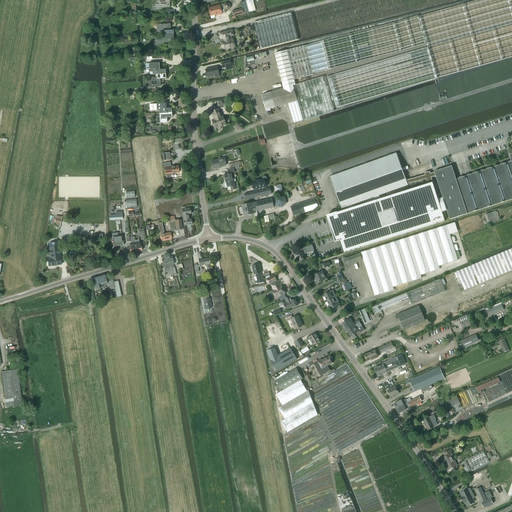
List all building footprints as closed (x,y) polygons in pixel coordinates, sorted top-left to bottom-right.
[(157,0),(158,5),(156,5),(156,9),(162,9),(162,8),(170,7),(169,0),(175,0),(174,0),(157,0)] [(511,0),(480,0),(466,4),(419,17),(418,16),(393,23),(275,54),(283,88),(261,95),(266,110),(288,104),(294,123),(334,111),(324,77),(296,85),(295,81),(313,75),(313,74),(379,57),(401,51),(427,44),(428,48),(327,77),(336,108),(511,57),(511,0)] [(240,3),(242,9),(243,14),(248,12),(255,11),(253,2),(246,4),(246,1),(240,3)] [(217,15),(222,14),(220,5),(209,8),(210,16),(214,15),(215,15),(217,15)] [(261,49),(298,39),(292,13),(254,23),(261,49)] [(168,30),(168,24),(156,25),(157,33),(164,32),(164,35),(173,35),(173,30),(168,30)] [(231,40),(230,36),(233,35),(232,30),(219,33),(221,39),(223,38),(224,41),(221,42),(223,50),(234,47),(232,39),(231,40)] [(156,46),(169,45),(169,39),(174,39),(173,35),(164,35),(165,38),(155,39),(156,46)] [(230,61),(221,63),(222,68),(225,68),(226,71),(232,69),(230,61)] [(159,70),(159,63),(147,64),(147,72),(156,72),(157,75),(166,74),(165,70),(159,70)] [(219,77),(217,67),(205,70),(207,78),(215,76),(215,78),(219,77)] [(150,87),(160,86),(160,79),(166,79),(166,74),(157,75),(157,78),(149,78),(150,87)] [(166,109),(166,103),(153,104),(153,111),(159,110),(159,114),(163,113),(172,113),(171,108),(166,109)] [(218,109),(211,112),(212,115),(213,115),(215,120),(212,121),(212,122),(212,124),(213,126),(214,127),(215,129),(225,125),(224,123),(225,122),(224,119),(223,119),(222,117),(221,117),(218,109)] [(172,117),(172,113),(163,113),(159,114),(160,116),(156,117),(157,123),(166,123),(166,118),(172,117)] [(406,181),(396,153),(330,177),(342,209),(346,207),(347,210),(337,213),(337,212),(326,215),(335,243),(341,241),(345,253),(445,221),(442,212),(447,210),(450,220),(511,199),(511,153),(510,154),(511,161),(456,179),(452,166),(434,172),(430,174),(429,172),(425,173),(425,175),(406,181)] [(224,158),(211,161),(212,162),(211,162),(211,164),(212,164),(213,169),(226,166),(224,158)] [(170,162),(164,163),(165,175),(165,176),(166,176),(167,177),(168,178),(169,178),(170,177),(171,176),(171,175),(172,175),(171,174),(179,173),(179,172),(180,172),(180,171),(181,171),(181,170),(181,169),(181,168),(180,167),(179,167),(178,167),(178,166),(170,167),(170,162)] [(233,178),(232,173),(228,174),(224,175),(226,183),(225,183),(224,184),(225,187),(226,188),(230,187),(231,190),(235,189),(234,186),(235,185),(234,182),(236,182),(235,178),(233,178)] [(252,181),(254,189),(256,189),(257,191),(244,194),(246,200),(275,194),(273,186),(265,188),(265,187),(266,187),(266,186),(265,182),(266,181),(267,180),(267,178),(266,177),(265,176),(264,176),(262,177),(262,178),(261,179),(252,181)] [(155,203),(178,200),(177,194),(154,197),(155,203)] [(303,203),(291,207),(294,216),(306,212),(305,210),(304,208),(306,208),(306,209),(319,204),(317,198),(314,199),(304,203),(305,206),(304,207),(303,203)] [(245,205),(242,205),(245,216),(255,214),(254,212),(274,208),(272,199),(255,203),(254,201),(251,202),(251,203),(245,205)] [(186,208),(185,207),(182,207),(183,214),(184,220),(184,226),(192,225),(191,219),(189,220),(188,214),(191,214),(190,208),(186,208)] [(496,211),(484,215),(486,221),(487,224),(488,224),(500,220),(497,212),(496,211)] [(115,215),(109,215),(109,218),(109,221),(122,220),(122,212),(115,212),(115,215)] [(170,221),(169,222),(170,231),(182,230),(181,220),(175,221),(174,216),(170,217),(170,221)] [(164,234),(162,222),(158,223),(160,235),(161,235),(162,241),(172,238),(170,233),(164,234)] [(375,296),(394,290),(393,287),(422,278),(421,275),(440,269),(439,266),(458,260),(447,225),(390,244),(361,253),(375,296)] [(118,233),(112,234),(113,238),(114,247),(123,246),(122,237),(120,237),(120,236),(118,236),(118,233)] [(58,242),(49,243),(51,259),(48,259),(49,266),(61,265),(60,257),(59,257),(59,253),(60,253),(58,242)] [(314,251),(312,247),(309,246),(301,249),(301,250),(298,251),(299,252),(294,254),(296,260),(299,259),(299,261),(305,259),(303,254),(314,251)] [(461,292),(511,270),(511,248),(453,273),(461,292)] [(203,259),(200,253),(197,254),(199,260),(198,260),(199,266),(202,266),(205,265),(208,272),(212,270),(210,264),(209,258),(203,259)] [(346,265),(362,260),(360,254),(344,260),(346,265)] [(174,268),(173,265),(174,264),(172,257),(167,258),(172,275),(172,276),(176,275),(174,268)] [(172,275),(167,258),(162,259),(164,267),(165,270),(166,277),(172,275)] [(259,264),(252,266),(254,274),(256,274),(258,281),(258,283),(262,282),(262,280),(260,273),(261,273),(259,264)] [(317,284),(326,279),(322,272),(313,276),(317,284)] [(107,284),(105,275),(96,278),(95,277),(93,278),(93,279),(92,279),(95,290),(100,289),(99,286),(107,284)] [(274,275),(266,280),(269,285),(277,280),(274,275)] [(379,305),(372,307),(375,314),(381,311),(383,317),(445,291),(440,279),(378,304),(379,305)] [(274,290),(267,294),(270,301),(285,293),(281,286),(280,287),(277,282),(272,285),(274,290)] [(327,301),(336,296),(333,290),(324,295),(327,301)] [(332,311),(341,306),(336,296),(327,301),(332,311)] [(292,301),(290,297),(285,299),(287,303),(286,303),(288,308),(290,307),(291,308),(298,305),(295,299),(292,301)] [(205,310),(212,309),(210,298),(203,300),(205,310)] [(501,304),(500,303),(486,309),(487,310),(486,310),(488,316),(504,310),(502,304),(501,304)] [(425,321),(419,306),(398,315),(395,316),(396,319),(399,318),(403,330),(425,321)] [(365,309),(359,311),(363,320),(368,317),(365,309)] [(293,318),(292,315),(286,318),(287,321),(291,319),(295,329),(303,326),(298,316),(293,318)] [(347,331),(355,325),(350,318),(342,324),(347,331)] [(360,326),(358,323),(356,324),(355,325),(347,331),(351,337),(359,331),(357,329),(360,326)] [(313,345),(320,341),(316,333),(309,338),(313,345)] [(464,347),(479,341),(476,334),(461,341),(464,347)] [(299,348),(304,345),(300,339),(295,342),(299,348)] [(504,339),(499,341),(504,353),(509,350),(504,339)] [(381,353),(390,349),(393,347),(392,343),(380,348),(381,353)] [(267,351),(269,356),(270,360),(276,371),(297,359),(290,348),(278,355),(275,348),(267,351)] [(371,360),(375,358),(374,357),(377,355),(375,350),(364,355),(367,361),(371,359),(371,360)] [(317,361),(313,363),(321,376),(330,371),(327,366),(332,363),(331,360),(333,359),(331,355),(322,360),(321,359),(317,361)] [(396,357),(383,363),(383,364),(374,368),(378,377),(400,367),(396,357)] [(410,394),(444,379),(439,368),(409,381),(409,380),(409,379),(405,381),(406,385),(410,383),(413,389),(409,391),(410,394)] [(307,391),(301,380),(302,379),(296,369),(277,380),(280,391),(281,392),(276,394),(282,406),(278,408),(285,419),(281,421),(287,433),(318,415),(308,391),(307,391)] [(17,370),(1,372),(5,397),(5,401),(6,407),(22,405),(21,399),(21,395),(17,370)] [(477,392),(500,382),(498,378),(475,388),(477,392)] [(422,393),(423,393),(433,388),(431,385),(421,389),(421,390),(422,393)] [(395,386),(387,391),(390,397),(399,393),(395,386)] [(421,390),(410,395),(412,399),(423,395),(422,393),(421,390)] [(436,394),(431,396),(432,397),(430,399),(432,401),(432,402),(439,398),(437,394),(436,394)] [(447,409),(460,403),(456,395),(444,401),(447,409)] [(407,403),(396,409),(399,413),(406,409),(406,408),(409,406),(410,408),(422,402),(419,397),(407,403)] [(401,400),(394,404),(396,409),(407,403),(406,400),(402,402),(401,400)] [(428,430),(434,427),(431,421),(432,421),(430,417),(423,421),(428,430)] [(448,470),(457,466),(454,460),(455,459),(450,450),(444,453),(445,457),(442,458),(448,470)] [(472,471),(489,462),(487,458),(483,451),(468,459),(471,465),(470,466),(472,471)] [(466,472),(470,470),(466,461),(461,463),(466,472)] [(471,505),(473,504),(473,502),(474,502),(473,499),(475,498),(470,488),(468,489),(467,487),(460,490),(461,493),(460,493),(462,496),(461,497),(464,503),(465,502),(467,506),(470,504),(471,505)] [(486,500),(480,487),(475,490),(481,503),(482,502),(484,508),(493,504),(491,498),(486,500)]
